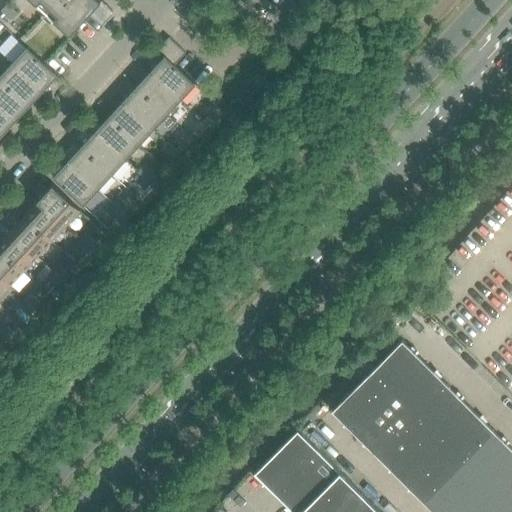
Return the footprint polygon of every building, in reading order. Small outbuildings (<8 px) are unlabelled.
[(101,1),(99,0),(32,0),(37,4),(41,0),(57,15),(53,20),(70,35),(90,13),(101,1)] [(113,12),(101,1),(90,13),(102,25),(113,12)] [(17,13),(7,4),(1,11),(11,20),(17,13)] [(196,84),(174,64),(185,52),(169,37),(157,49),(165,56),(150,72),(181,100),(196,84)] [(44,63),(27,47),(13,62),(43,90),(57,75),(44,63)] [(43,90),(13,62),(0,76),(0,78),(29,106),(43,90)] [(181,100),(150,72),(136,86),(167,115),(181,100)] [(29,106),(0,78),(0,106),(15,121),(29,106)] [(167,115),(136,86),(123,101),(153,129),(167,115)] [(153,129),(123,101),(109,116),(139,145),(153,129)] [(15,121),(0,106),(0,135),(1,136),(15,121)] [(139,145),(109,116),(95,131),(125,159),(139,145)] [(125,159),(95,131),(81,146),(112,174),(125,159)] [(178,152),(168,143),(162,149),(172,159),(178,152)] [(112,174),(81,146),(68,161),(97,189),(112,174)] [(97,189),(68,161),(53,177),(83,206),(97,189)] [(156,176),(145,166),(139,172),(150,183),(156,176)] [(150,183),(139,172),(133,179),(145,189),(150,183)] [(80,210),(52,185),(38,200),(66,225),(80,210)] [(128,206),(117,196),(111,202),(123,213),(128,206)] [(66,225),(38,200),(24,215),(51,241),(66,225)] [(123,213),(111,202),(106,209),(117,219),(123,213)] [(51,241),(24,215),(10,230),(37,256),(51,241)] [(37,256),(10,230),(0,241),(0,248),(23,271),(37,256)] [(95,242),(86,233),(80,239),(90,248),(95,242)] [(90,248),(80,239),(74,246),(84,254),(90,248)] [(23,271),(0,248),(0,276),(10,286),(23,271)] [(68,272),(58,263),(53,269),(62,278),(68,272)] [(62,278),(53,269),(47,276),(56,284),(62,278)] [(0,296),(10,286),(0,276),(0,296)] [(40,302),(31,294),(25,300),(34,308),(40,302)] [(34,308),(25,300),(19,306),(29,314),(34,308)] [(13,332),(3,323),(0,326),(0,331),(7,338),(13,332)] [(384,407),(398,392),(426,363),(402,340),(360,383),(384,407)] [(421,415),(449,386),(426,363),(398,392),(421,415)] [(356,435),(384,407),(360,383),(332,411),(356,435)] [(443,437),(472,409),(449,386),(421,415),(406,429),(429,452),(443,437)] [(378,457),(406,429),(421,415),(398,392),(384,407),(356,435),(378,457)] [(466,460),(494,431),(472,409),(443,437),(466,460)] [(276,494),(319,451),(297,429),(254,473),(276,494)] [(401,480),(429,452),(406,429),(378,457),(401,480)] [(475,497),(489,482),(511,458),(511,448),(494,431),(466,460),(452,474),(475,497)] [(424,502),(452,474),(466,460),(443,437),(429,452),(401,480),(424,502)] [(293,511),(301,511),(341,472),(319,451),(276,494),(293,511)] [(511,505),(511,504),(511,458),(489,482),(511,505)] [(380,511),(341,472),(301,511),(380,511)] [(433,511),(459,511),(475,497),(452,474),(424,502),(433,511)] [(504,511),(511,505),(489,482),(475,497),(459,511),(504,511)]
